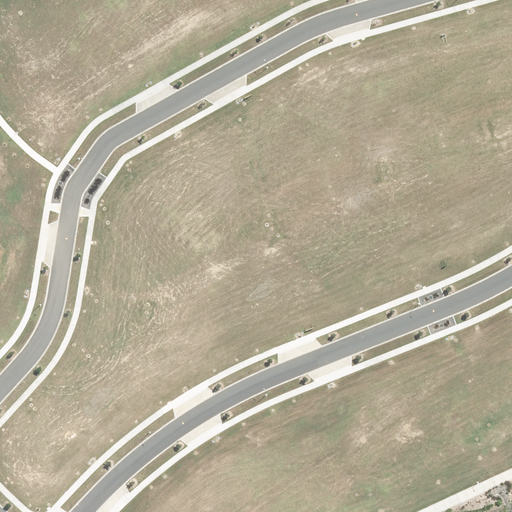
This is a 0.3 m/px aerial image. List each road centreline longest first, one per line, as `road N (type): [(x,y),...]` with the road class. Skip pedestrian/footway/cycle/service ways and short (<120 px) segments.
road 1 (residential): [(0,390),(47,330),(72,198),(105,149),(332,24),(423,0)]
road 2 (residential): [(511,277),(227,401),(147,453),(85,511)]
